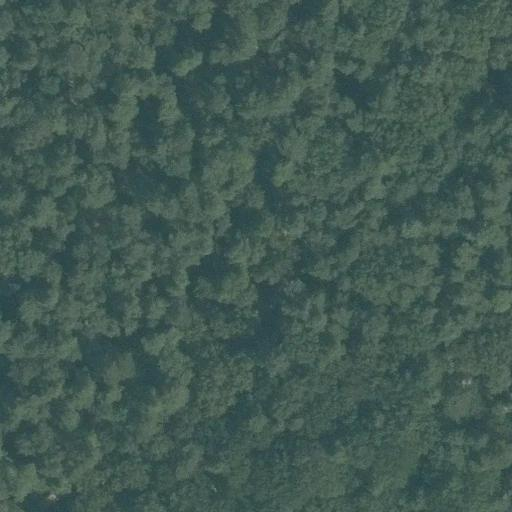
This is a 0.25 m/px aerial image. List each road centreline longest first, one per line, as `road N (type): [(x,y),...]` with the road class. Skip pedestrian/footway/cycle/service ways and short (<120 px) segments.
road 1 (track): [(511,30),(229,349),(33,511)]
road 2 (track): [(241,0),(292,281)]
road 3 (track): [(229,349),(511,317)]
road 4 (track): [(213,363),(265,511)]
